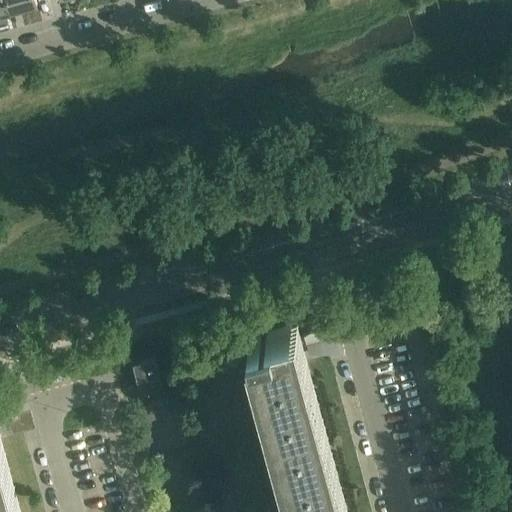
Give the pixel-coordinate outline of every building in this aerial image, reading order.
[(0,0),(0,14),(11,11),(8,0),(0,0)] [(8,0),(11,11),(38,4),(37,0),(8,0)] [(343,511),(302,359),(300,352),(324,346),(321,333),(297,340),(293,326),(249,338),(295,511),(343,511)] [(109,353),(53,369),(57,383),(112,367),(109,353)] [(134,365),(139,385),(148,420),(170,414),(156,359),(134,365)] [(16,511),(0,451),(0,431),(14,428),(11,416),(0,418),(0,511),(16,511)]
